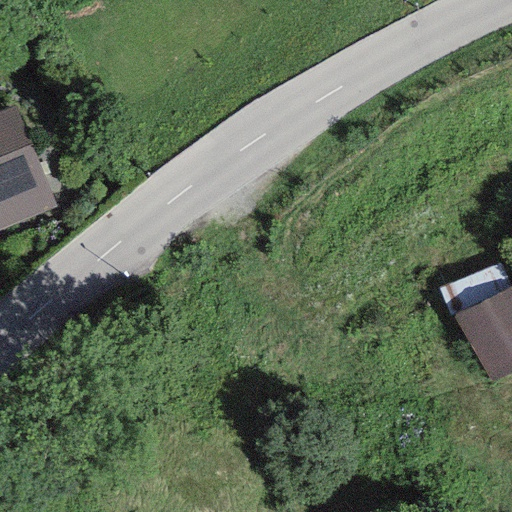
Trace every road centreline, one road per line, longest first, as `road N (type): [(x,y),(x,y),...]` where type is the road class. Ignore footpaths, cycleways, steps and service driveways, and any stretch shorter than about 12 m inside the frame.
road 1 (tertiary): [(0,338),(161,209),(321,96),(505,0)]
road 2 (track): [(450,265),(339,318),(304,316),(267,298),(245,245),(235,158)]
